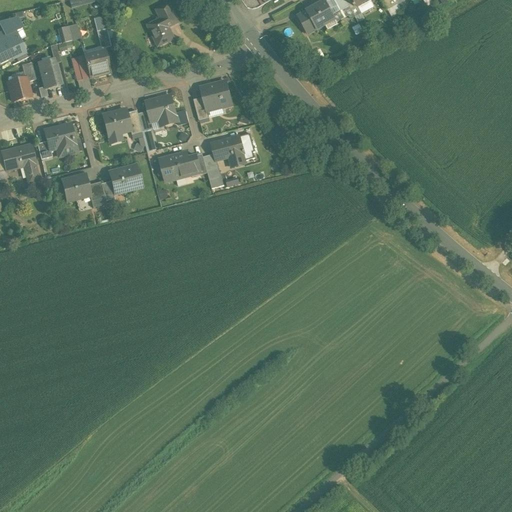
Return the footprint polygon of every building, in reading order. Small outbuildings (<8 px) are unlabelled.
[(331,0),(327,2),(334,14),(340,11),(334,0),(331,0)] [(356,5),(354,0),(334,0),(340,11),(341,13),(356,5)] [(354,0),(356,5),(359,10),(378,0),(354,0)] [(382,0),(388,11),(400,5),(397,0),(382,0)] [(334,14),(328,3),(298,19),(310,39),(339,23),(334,14)] [(159,50),(178,42),(173,30),(183,26),(173,5),(157,12),(161,20),(148,26),(159,50)] [(0,21),(6,33),(17,27),(20,32),(26,29),(21,15),(0,21)] [(6,33),(0,35),(0,59),(0,60),(11,54),(16,63),(32,55),(20,32),(17,27),(6,33)] [(106,48),(107,53),(114,51),(108,32),(99,34),(103,49),(106,48)] [(103,49),(87,54),(94,81),(113,76),(107,53),(106,48),(103,49)] [(59,60),(41,65),(47,92),(66,87),(59,60)] [(26,68),(28,78),(30,84),(38,82),(34,66),(26,68)] [(28,78),(9,83),(14,104),(33,100),(30,84),(28,78)] [(227,84),(203,90),(207,103),(210,116),(234,110),(227,84)] [(176,98),(149,105),(151,116),(154,125),(162,123),(164,131),(183,126),(176,98)] [(210,116),(207,103),(198,105),(203,122),(211,120),(210,116)] [(128,111),(105,117),(111,141),(134,135),(130,117),(128,111)] [(140,114),(130,117),(134,135),(135,136),(145,134),(141,118),(140,114)] [(154,125),(151,116),(141,118),(145,134),(145,136),(156,133),(154,125)] [(81,156),(79,149),(81,148),(75,126),(45,133),(48,145),(39,147),(43,163),(54,160),(53,155),(58,154),(60,161),(81,156)] [(245,140),(215,147),(219,165),(231,162),(233,171),(251,167),(245,140)] [(34,148),(5,155),(10,179),(23,176),(27,188),(43,184),(34,148)] [(192,159),(190,154),(162,161),(157,163),(161,177),(165,176),(167,186),(205,176),(200,157),(192,159)] [(0,181),(10,179),(5,155),(0,156),(0,181)] [(217,157),(206,160),(211,180),(222,177),(217,157)] [(140,167),(112,174),(114,185),(118,198),(146,191),(140,167)] [(90,188),(87,176),(62,183),(68,206),(93,199),(90,188)] [(104,188),(103,184),(90,188),(93,199),(96,210),(109,207),(104,188)] [(114,185),(104,188),(109,207),(120,205),(118,198),(114,185)]
